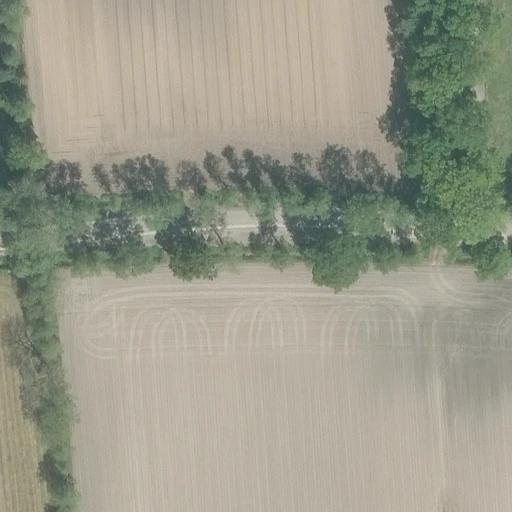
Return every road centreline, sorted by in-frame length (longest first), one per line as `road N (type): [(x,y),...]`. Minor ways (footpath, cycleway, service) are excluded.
road 1 (tertiary): [(511,227),(249,218),(0,241)]
road 2 (track): [(450,225),(440,0)]
